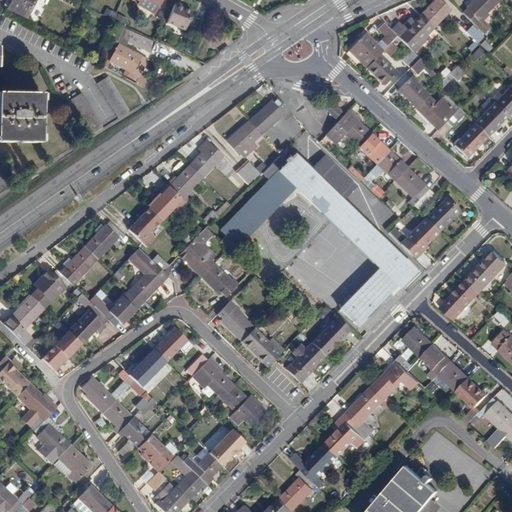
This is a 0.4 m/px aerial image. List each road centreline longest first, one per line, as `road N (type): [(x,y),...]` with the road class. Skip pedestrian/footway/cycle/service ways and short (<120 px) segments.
road 1 (residential): [(144,511),(66,398),(67,384),(170,312),(187,314),(296,417)]
road 2 (residential): [(0,277),(277,67)]
road 3 (residential): [(319,53),(464,184)]
road 4 (secondary): [(275,31),(131,142)]
road 5 (residential): [(413,296),(296,417)]
road 6 (secondary): [(131,142),(268,59)]
road 7 (secondary): [(131,142),(0,233)]
road 8 (residential): [(0,35),(85,83),(111,125)]
road 9 (residential): [(511,384),(413,296)]
road 10 (residential): [(296,417),(209,511)]
